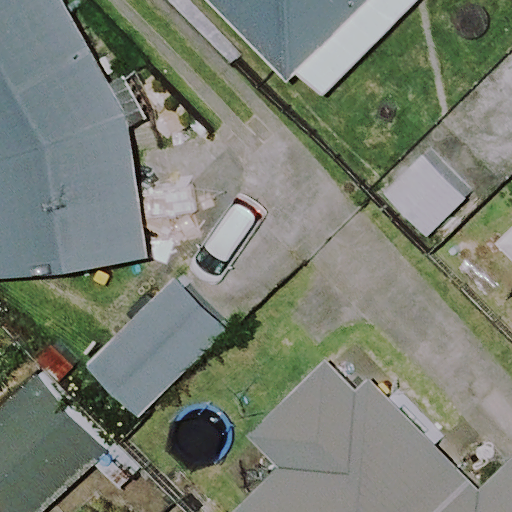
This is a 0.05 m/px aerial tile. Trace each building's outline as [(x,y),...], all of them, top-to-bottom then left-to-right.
[(142,127),(62,0),(0,0),(0,275),(137,252),(142,127)] [(219,0),(318,101),(420,0),(219,0)] [(511,142),(511,70),(441,130),(476,172),(511,142)] [(511,229),(500,242),(511,254),(511,229)] [(228,330),(175,277),(86,365),(140,418),(228,330)] [(511,511),(511,460),(494,477),(362,338),(265,429),(294,459),(237,511),(511,511)] [(38,511),(113,444),(44,368),(0,408),(0,504),(7,511),(38,511)]
